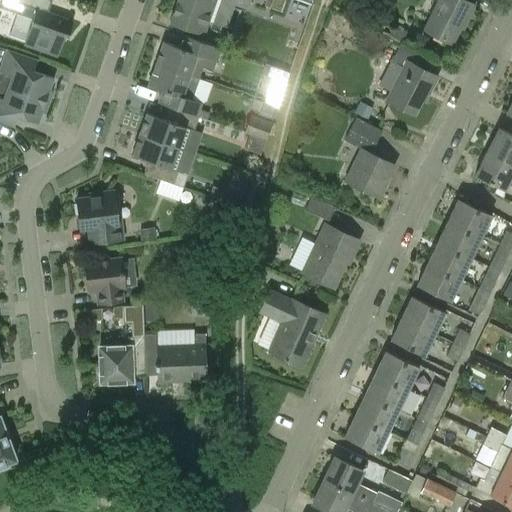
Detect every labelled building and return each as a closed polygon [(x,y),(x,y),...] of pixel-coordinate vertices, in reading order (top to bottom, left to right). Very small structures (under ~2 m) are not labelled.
[(1,0),(0,3),(0,7),(15,13),(32,19),(23,45),(57,57),(65,35),(67,36),(72,22),(47,13),(51,0),(1,0)] [(177,0),(169,22),(203,34),(208,21),(209,22),(209,21),(208,20),(215,0),(226,0),(247,7),(249,0),(177,0)] [(474,6),(462,0),(438,0),(424,29),(452,44),(453,39),(463,20),(466,21),(474,6)] [(401,40),(405,34),(397,30),(392,28),(387,38),(399,44),(400,43),(401,40)] [(199,79),(199,78),(203,67),(212,70),(215,61),(218,62),(222,49),(186,37),(182,48),(163,42),(155,64),(199,79)] [(437,77),(421,69),(427,57),(400,43),(399,44),(390,62),(404,70),(387,101),(414,115),(426,91),(429,92),(437,77)] [(53,78),(33,71),(37,60),(6,50),(0,68),(0,85),(48,102),(52,91),(49,90),(53,78)] [(286,82),(290,71),(266,63),(262,74),(273,77),(286,82)] [(147,86),(167,93),(163,105),(170,107),(197,117),(202,105),(190,101),(199,79),(155,64),(147,86)] [(0,123),(13,128),(17,117),(37,124),(41,112),(45,113),(48,102),(0,85),(0,123)] [(272,116),(275,107),(264,103),(262,102),(259,111),(258,112),(258,114),(271,119),(272,116)] [(366,122),(372,109),(359,102),(352,115),(355,117),(366,122)] [(184,128),(194,130),(198,117),(197,117),(170,107),(166,120),(147,114),(147,113),(146,113),(139,134),(177,149),(184,128)] [(251,117),(245,133),(266,141),(272,125),(251,117)] [(360,148),(344,181),(379,197),(394,165),(370,154),(381,130),(355,117),(349,129),(344,139),(360,148)] [(511,135),(498,128),(486,152),(511,164),(511,135)] [(151,162),(146,175),(183,188),(188,176),(170,170),(177,149),(139,134),(131,156),(132,157),(132,156),(151,162)] [(504,191),(507,185),(511,187),(511,164),(486,152),(474,176),(504,191)] [(115,209),(115,207),(113,191),(89,194),(89,197),(76,199),(79,229),(87,228),(89,244),(122,240),(119,209),(115,209)] [(238,207),(242,197),(224,191),(220,201),(238,207)] [(329,221),(334,207),(310,197),(305,211),(329,221)] [(481,237),(491,215),(458,199),(447,221),(481,237)] [(437,242),(470,258),(481,237),(447,221),(437,242)] [(303,266),(314,272),(332,280),(344,254),(350,256),(358,241),(323,224),(303,266)] [(154,241),(154,230),(154,228),(139,229),(140,242),(154,241)] [(498,245),(510,251),(511,246),(511,234),(509,233),(505,231),(498,245)] [(427,264),(460,280),(470,258),(437,242),(427,264)] [(500,272),(507,258),(494,252),(487,266),(500,272)] [(97,304),(123,301),(121,288),(124,287),(121,258),(84,262),(87,292),(95,291),(97,304)] [(450,301),(460,280),(427,264),(416,285),(450,301)] [(500,272),(487,266),(477,288),(489,294),(500,272)] [(511,282),(509,281),(502,295),(511,299),(511,282)] [(479,316),(489,294),(477,288),(466,310),(479,316)] [(323,313),(292,299),(292,301),(268,290),(260,310),(283,321),(269,352),(300,365),(323,313)] [(434,334),(444,312),(411,296),(401,318),(434,334)] [(158,321),(157,304),(143,305),(144,321),(158,321)] [(101,310),(89,310),(89,319),(95,319),(95,321),(101,321),(101,310)] [(390,340),(423,356),(434,334),(401,318),(390,340)] [(132,325),(132,337),(129,337),(129,346),(99,348),(100,383),(129,382),(132,378),(132,376),(132,370),(145,369),(143,336),(143,325),(132,325)] [(451,342),(463,348),(469,335),(457,329),(451,342)] [(194,343),(156,345),(155,336),(143,336),(145,369),(157,369),(157,383),(158,383),(158,381),(205,379),(205,381),(206,381),(204,334),(193,335),(194,343)] [(456,363),(463,348),(451,342),(444,357),(456,363)] [(408,388),(419,367),(385,351),(375,372),(408,388)] [(364,394),(398,410),(408,388),(375,372),(364,394)] [(501,399),(511,404),(511,379),(501,399)] [(425,396),(437,402),(443,389),(431,383),(425,396)] [(472,391),(468,398),(480,404),(483,396),(472,391)] [(387,432),(388,431),(398,410),(364,394),(354,415),(387,432)] [(437,402),(425,396),(415,418),(426,424),(437,402)] [(457,413),(462,401),(454,397),(448,409),(457,413)] [(344,437),(377,453),(387,432),(354,415),(344,437)] [(426,424),(415,418),(404,439),(416,445),(426,424)] [(0,469),(9,466),(7,462),(13,460),(13,461),(15,460),(14,457),(9,444),(9,443),(8,441),(6,435),(5,432),(0,419),(0,469)] [(490,428),(486,436),(501,444),(506,435),(490,428)] [(469,429),(465,437),(472,440),(476,432),(469,429)] [(501,444),(486,436),(485,437),(482,444),(498,452),(501,444)] [(405,468),(416,445),(404,439),(393,462),(405,468)] [(511,449),(500,472),(511,477),(511,449)] [(356,483),(362,471),(334,457),(323,479),(371,503),(376,493),(356,483)] [(417,472),(427,477),(431,467),(422,463),(417,472)] [(484,478),(495,483),(494,485),(480,479),(475,488),(490,495),(489,496),(511,506),(511,477),(500,472),(489,467),(484,478)] [(388,469),(383,480),(407,492),(412,480),(388,469)] [(439,470),(434,481),(433,482),(455,493),(456,492),(464,496),(469,485),(439,470)] [(434,481),(426,477),(426,478),(416,473),(410,486),(449,505),(455,493),(433,482),(434,481)] [(312,503),(330,511),(341,511),(346,504),(362,511),(390,511),(371,503),(323,479),(312,503)]
